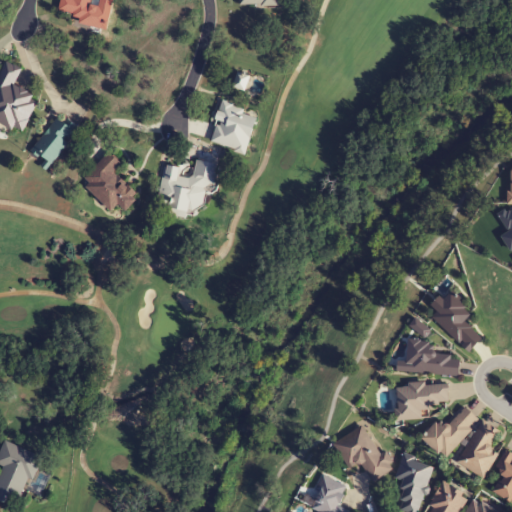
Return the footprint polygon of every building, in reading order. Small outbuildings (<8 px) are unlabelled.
[(0,122),(23,133),(39,98),(13,86),(21,69),(4,61),(0,69),(0,122)] [(246,154),(258,113),(221,102),(208,143),(246,154)] [(30,151),(49,167),(79,130),(60,115),(30,151)] [(111,212),(119,205),(125,211),(139,198),(114,172),(121,165),(109,153),(80,181),(111,212)] [(164,166),(157,207),(200,215),(205,185),(214,187),(218,165),(196,161),(192,179),(178,176),(179,169),(164,166)] [(430,332),(416,319),(410,326),(424,338),(430,332)] [(459,377),(460,358),(435,356),(436,344),(408,342),(407,362),(397,361),(397,372),(459,377)] [(396,387),(397,421),(421,421),(421,409),(448,408),(448,384),(396,387)] [(480,421),(465,408),(448,427),(439,419),(421,440),(445,460),(480,421)] [(456,463),(483,480),(498,455),(489,450),(500,432),(482,421),(456,463)] [(347,469),(359,462),(371,483),(395,470),(385,452),(379,455),(363,427),(333,444),(347,469)] [(39,456),(3,441),(0,448),(0,467),(2,469),(0,472),(0,501),(17,508),(39,456)] [(511,503),(511,500),(511,454),(506,450),(494,470),(502,475),(492,492),(511,503)] [(419,511),(433,466),(403,457),(396,480),(405,482),(397,511),(399,511),(419,511)] [(348,511),(338,506),(347,489),(323,475),(314,491),(323,496),(315,510),(318,511),(348,511)] [(459,511),(468,498),(442,483),(425,511),(459,511)] [(464,511),(497,511),(471,499),(464,511)]
